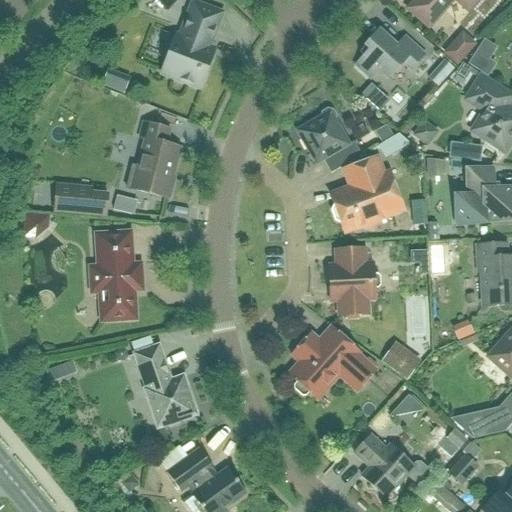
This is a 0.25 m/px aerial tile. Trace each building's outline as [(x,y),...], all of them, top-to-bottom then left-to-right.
[(176,0),(155,0),(166,10),(176,0)] [(455,0),(467,10),(476,0),(417,0),(408,10),(428,27),(452,0),(455,0)] [(209,49),(222,14),(192,3),(179,37),(175,36),(160,75),(199,90),(214,51),(209,49)] [(396,47),(378,31),(358,54),(363,58),(355,66),(370,80),(378,71),(388,80),(402,65),(410,72),(424,56),(405,38),(396,47)] [(462,33),(442,54),(456,68),(476,46),(462,33)] [(483,40),(467,65),(487,78),(495,65),(488,60),(496,49),(483,40)] [(470,70),(461,65),(456,73),(464,79),(470,70)] [(428,81),(439,91),(451,76),(440,67),(428,81)] [(504,154),(511,142),(511,111),(498,103),(505,92),(480,76),(469,93),(488,105),(475,125),(478,127),(479,134),(478,137),(504,154)] [(392,129),(414,109),(396,89),(374,109),(392,129)] [(348,145),(335,122),(336,117),(332,111),(327,110),(321,113),(320,118),(296,132),(315,165),(323,161),(331,174),(362,156),(353,142),(348,145)] [(171,182),(180,149),(165,145),(169,130),(143,124),(139,139),(144,141),(137,169),(132,167),(126,189),(168,200),(173,183),(171,182)] [(377,146),(385,159),(409,145),(397,134),(393,137),(382,143),(377,146)] [(383,179),(376,160),(347,171),(355,190),(333,198),(337,208),(334,209),(333,212),(336,221),(339,222),(342,221),(346,231),(363,224),(365,230),(378,225),(376,219),(399,210),(387,177),(383,179)] [(493,184),(492,169),(464,171),(465,192),(454,192),(455,227),(485,225),(485,224),(511,222),(511,189),(499,190),(499,184),(493,184)] [(52,215),(106,220),(108,194),(92,193),(92,188),(55,185),(52,215)] [(49,238),(46,223),(24,227),(27,242),(49,238)] [(130,267),(129,234),(96,235),(97,268),(88,268),(89,293),(97,293),(98,321),(135,320),(132,284),(141,283),(140,266),(130,267)] [(429,246),(430,260),(444,259),(443,245),(429,246)] [(511,258),(506,259),(506,246),(476,247),(477,275),(480,275),(482,308),(511,305),(511,258)] [(365,265),(365,250),(334,251),(335,266),(328,267),(330,303),(337,303),(338,318),(368,316),(367,301),(374,301),(374,289),(377,289),(379,286),(379,278),(376,276),(373,276),(373,264),(365,265)] [(407,348),(428,347),(426,303),(405,304),(407,348)] [(467,322),(452,328),(456,338),(458,342),(473,336),(471,331),(467,322)] [(310,335),(292,356),(300,363),(288,376),(297,383),(293,387),(293,391),(301,397),(305,397),(308,394),(316,400),(338,376),(356,393),(375,372),(357,356),(358,354),(332,330),(331,329),(318,342),(310,335)] [(511,329),(486,358),(510,380),(511,377),(511,329)] [(395,345),(384,361),(406,376),(417,361),(395,345)] [(170,382),(161,358),(158,347),(134,356),(146,391),(144,391),(157,429),(195,416),(182,378),(170,382)] [(50,384),(63,379),(58,368),(46,373),(50,384)] [(511,425),(511,422),(498,411),(449,422),(471,442),(504,435),(511,425)] [(454,430),(446,438),(458,449),(466,441),(454,430)] [(385,451),(370,437),(353,455),(369,469),(361,478),(385,499),(406,476),(416,486),(421,487),(429,477),(429,472),(419,463),(415,463),(412,467),(390,446),(385,451)] [(215,478),(210,472),(212,470),(198,451),(166,474),(180,493),(187,488),(192,494),(190,496),(202,511),(225,511),(224,511),(245,495),(227,469),(215,478)] [(445,478),(457,489),(468,476),(456,465),(445,478)] [(448,511),(459,511),(463,508),(436,484),(428,494),(448,511)] [(511,511),(511,488),(507,493),(502,488),(480,511),(511,511)]
